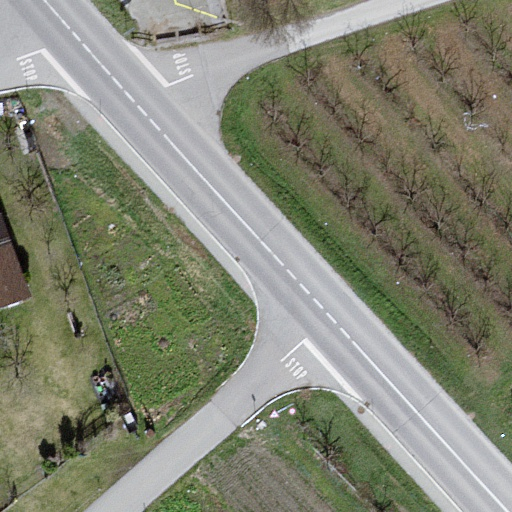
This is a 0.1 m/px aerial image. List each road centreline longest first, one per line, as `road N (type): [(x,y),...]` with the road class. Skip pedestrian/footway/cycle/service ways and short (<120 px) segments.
road 1 (unclassified): [(509,511),(45,0)]
road 2 (track): [(130,97),(411,0)]
road 3 (track): [(107,511),(330,315)]
